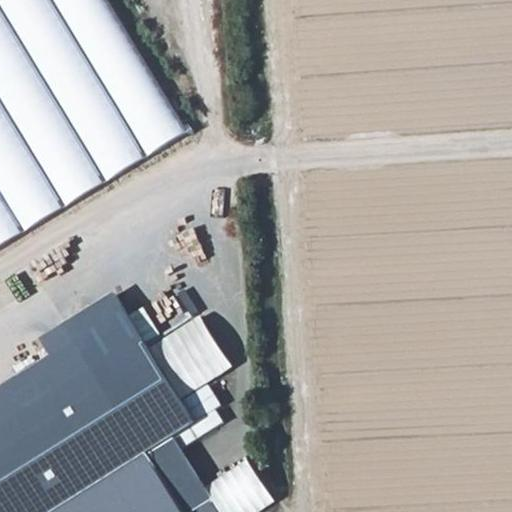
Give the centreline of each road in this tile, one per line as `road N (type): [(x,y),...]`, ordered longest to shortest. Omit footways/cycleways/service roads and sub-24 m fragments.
road 1 (unknown): [(215,170),(379,146),(511,138)]
road 2 (unknown): [(215,170),(239,348),(241,448)]
road 3 (unknown): [(0,268),(96,216),(215,170)]
